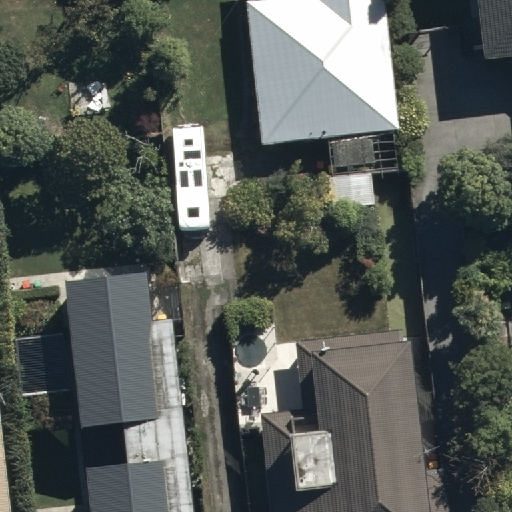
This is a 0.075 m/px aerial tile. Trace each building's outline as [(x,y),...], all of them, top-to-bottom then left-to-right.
[(377,0),(244,0),(262,148),(393,133),(377,0)] [(511,0),(475,0),(482,69),(506,74),(511,78),(511,0)] [(63,298),(78,441),(121,436),(125,479),(83,484),(86,511),(189,511),(170,332),(150,334),(145,289),(63,298)] [(300,416),(258,420),(267,511),(445,511),(441,476),(423,478),(410,354),(404,354),(403,338),(294,349),(300,416)] [(0,511),(10,511),(0,413),(0,511)]
